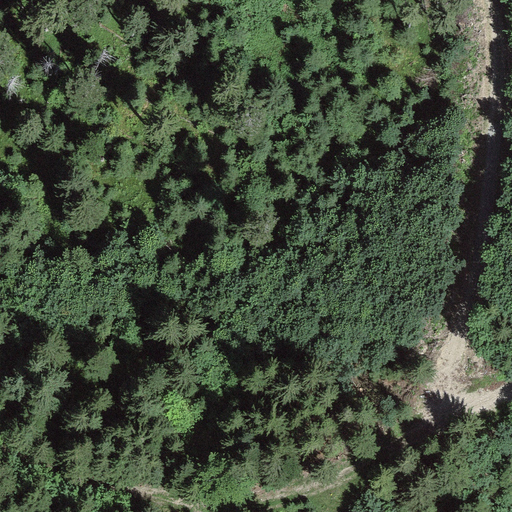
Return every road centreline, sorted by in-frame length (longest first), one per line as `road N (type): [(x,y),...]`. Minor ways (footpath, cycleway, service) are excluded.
road 1 (track): [(252,511),(342,484),(423,430),(511,387)]
road 2 (track): [(0,450),(75,483),(232,511)]
